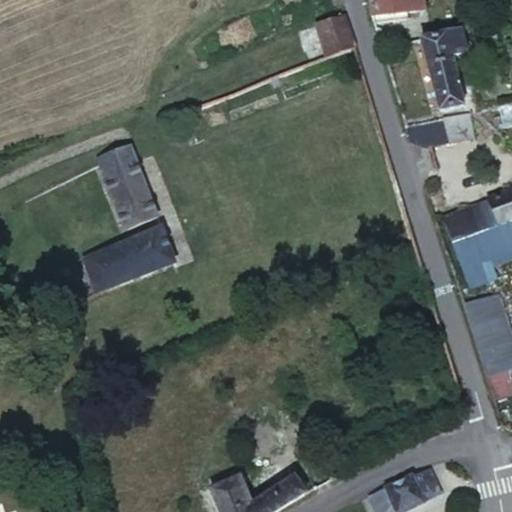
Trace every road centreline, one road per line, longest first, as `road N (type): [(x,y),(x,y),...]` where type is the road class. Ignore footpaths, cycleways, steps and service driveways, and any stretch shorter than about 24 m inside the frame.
road 1 (residential): [(352,0),(482,415)]
road 2 (residential): [(314,511),(442,454),(482,415)]
